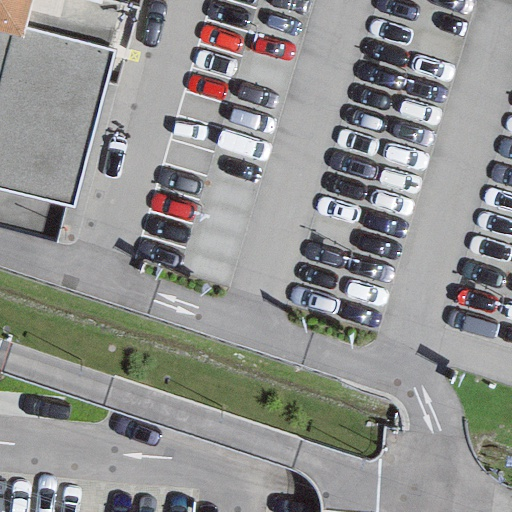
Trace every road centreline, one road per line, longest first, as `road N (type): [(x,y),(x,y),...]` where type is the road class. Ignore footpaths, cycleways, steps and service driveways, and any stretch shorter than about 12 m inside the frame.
road 1 (unknown): [(405,337),(496,5)]
road 2 (unknown): [(245,328),(341,0)]
road 3 (unknown): [(91,279),(166,0)]
